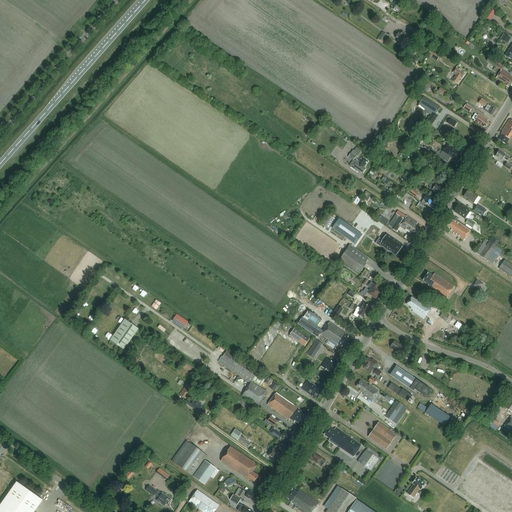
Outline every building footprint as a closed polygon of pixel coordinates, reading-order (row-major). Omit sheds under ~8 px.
[(396,0),(391,7),(392,8),(391,9),(395,12),(396,10),(397,11),(402,4),(396,0)] [(490,9),(485,17),(490,21),(496,13),(490,9)] [(382,42),(387,35),(382,31),(377,38),(382,42)] [(404,39),(406,41),(409,36),(403,32),(402,32),(400,31),(396,37),(402,42),(404,39)] [(507,44),(511,38),(503,33),(500,38),(502,39),(501,40),(507,44)] [(427,54),(436,61),(440,56),(433,51),(432,52),(430,50),(427,54)] [(486,61),(495,67),(497,63),(489,57),(486,61)] [(457,67),(453,74),(456,76),(452,81),(456,85),(461,78),(463,79),(465,75),(464,74),(465,73),(457,67)] [(505,83),(504,85),(508,87),(510,84),(511,85),(511,83),(511,77),(510,76),(511,76),(502,70),(496,78),(503,82),(505,83)] [(425,98),(420,105),(429,110),(427,113),(431,115),(432,113),(432,112),(435,114),(440,107),(425,98)] [(485,110),(492,115),(496,109),(493,106),(493,107),(489,104),(482,99),(479,103),(486,108),(485,110)] [(466,103),(463,108),(470,112),(473,107),(466,103)] [(431,115),(425,124),(431,127),(438,116),(432,113),(431,115)] [(485,126),(486,127),(489,123),(488,122),(488,121),(478,115),(474,121),(484,128),(485,126)] [(457,123),(450,118),(447,123),(454,127),(457,123)] [(511,135),(511,121),(509,119),(502,131),(502,132),(501,135),(502,136),(499,140),(506,145),(511,135)] [(420,145),(418,147),(427,153),(429,149),(424,146),(424,148),(420,145)] [(445,161),(447,164),(447,163),(451,157),(455,160),(460,153),(448,145),(439,157),(438,157),(442,159),(445,161)] [(504,158),(508,161),(510,158),(506,155),(499,150),(495,156),(502,161),(504,158)] [(365,166),(368,161),(362,157),(358,162),(356,160),(351,167),(360,173),(361,172),(363,173),(366,169),(364,168),(365,166)] [(429,189),(439,196),(443,190),(437,186),(432,182),(429,186),(430,187),(429,189)] [(418,194),(409,188),(407,192),(416,197),(418,194)] [(481,198),(468,190),(463,197),(476,205),(481,198)] [(406,193),(403,197),(412,203),(414,199),(406,193)] [(428,195),(424,200),(426,202),(426,203),(430,205),(430,204),(433,206),(437,201),(428,195)] [(358,197),(353,203),(352,202),(351,204),(355,207),(361,199),(358,197)] [(422,216),(427,219),(432,212),(427,209),(418,204),(416,208),(424,213),(422,216)] [(477,204),(473,211),(482,216),(486,210),(477,204)] [(454,211),(465,219),(469,212),(462,206),(461,208),(457,206),(454,211)] [(339,208),(335,215),(345,221),(349,214),(339,208)] [(418,223),(407,215),(404,219),(396,214),(389,225),(397,231),(400,226),(410,234),(409,235),(412,237),(414,234),(416,236),(421,228),(416,225),(418,223)] [(386,226),(389,221),(381,216),(378,220),(386,226)] [(339,219),(332,229),(355,245),(362,235),(339,219)] [(468,219),(465,224),(472,228),(475,224),(468,219)] [(470,231),(453,220),(451,223),(450,222),(447,226),(452,230),(451,231),(454,233),(453,234),(464,241),(470,231)] [(387,234),(380,244),(396,256),(403,245),(399,242),(391,237),(387,234)] [(493,244),(485,239),(476,253),(483,258),(493,244)] [(508,255),(493,244),(483,258),(492,264),(500,253),(506,257),(508,255)] [(366,264),(365,263),(369,259),(350,246),(340,260),(359,274),(366,264)] [(511,263),(505,259),(499,268),(511,276),(511,263)] [(428,286),(431,288),(430,289),(446,299),(455,287),(435,273),(433,276),(428,273),(423,281),(429,285),(428,286)] [(477,279),(474,285),(479,289),(483,283),(477,279)] [(368,285),(367,286),(371,289),(370,290),(369,289),(369,290),(366,288),(365,289),(364,289),(361,293),(365,296),(367,293),(376,299),(379,295),(382,291),(377,288),(378,287),(375,284),(374,285),(371,282),(369,285),(368,285)] [(432,308),(418,298),(417,301),(412,297),(407,305),(412,308),(411,309),(414,311),(413,312),(424,320),(432,308)] [(156,300),(152,306),(157,310),(161,304),(156,300)] [(355,305),(356,306),(367,313),(370,307),(365,304),(363,307),(362,306),(361,307),(359,306),(361,304),(357,302),(355,305)] [(364,318),(367,313),(356,306),(355,305),(352,304),(349,308),(352,310),(353,309),(356,311),(354,315),(358,317),(359,315),(364,318)] [(339,316),(343,309),(338,306),(334,313),(339,316)] [(302,317),(297,324),(317,338),(320,334),(321,335),(322,333),(321,333),(322,331),(317,328),(323,320),(313,313),(309,310),(303,318),(302,317)] [(439,317),(446,321),(450,316),(443,311),(439,317)] [(176,314),(172,321),(183,328),(188,321),(176,314)] [(124,350),(139,329),(125,319),(110,340),(124,350)] [(330,322),(322,335),(328,339),(326,343),(333,348),(334,348),(336,349),(337,347),(339,345),(342,347),(343,346),(348,349),(353,342),(348,339),(350,336),(330,322)] [(294,328),(289,336),(304,346),(309,339),(294,328)] [(321,344),(315,340),(307,354),(314,358),(321,347),(320,347),(321,344)] [(400,350),(404,353),(406,350),(402,347),(395,341),(391,347),(398,352),(400,350)] [(219,363),(249,383),(251,381),(260,387),(266,377),(227,351),(219,363)] [(132,356),(129,360),(135,364),(138,360),(132,356)] [(374,367),(376,368),(378,364),(372,360),(372,361),(368,358),(365,362),(366,363),(364,366),(368,369),(368,368),(372,371),(374,367)] [(324,363),(325,364),(323,367),(330,372),(335,364),(327,359),(324,363)] [(431,393),(430,390),(396,366),(390,375),(392,376),(414,391),(415,390),(425,397),(426,396),(429,396),(431,393)] [(373,384),(381,372),(376,369),(373,374),(376,376),(374,379),(371,377),(368,381),(373,384)] [(245,391),(260,401),(263,396),(265,397),(267,394),(266,393),(266,392),(251,381),(250,384),(238,376),(235,381),(246,389),(245,391)] [(363,394),(372,401),(379,391),(369,385),(368,386),(360,380),(356,386),(362,390),(361,391),(364,393),(363,394)] [(269,387),(275,391),(279,385),(273,381),(269,387)] [(308,381),(302,389),(313,397),(313,396),(318,399),(323,392),(308,381)] [(193,387),(188,383),(180,394),(186,398),(193,387)] [(388,387),(412,404),(417,398),(402,388),(401,389),(391,383),(388,387)] [(295,421),(302,425),(307,417),(301,413),(302,411),(299,409),(276,393),(268,405),(290,420),(290,419),(294,422),(295,421)] [(385,397),(394,403),(395,401),(387,395),(385,397)] [(199,410),(201,412),(205,407),(195,399),(192,403),(188,400),(186,403),(198,412),(199,410)] [(396,401),(385,417),(392,422),(403,406),(396,401)] [(428,415),(444,426),(450,417),(431,404),(428,408),(420,403),(417,408),(425,413),(424,415),(427,417),(428,415)] [(491,426),(495,420),(488,415),(484,421),(491,426)] [(270,417),(267,421),(274,426),(277,421),(270,417)] [(369,437),(387,449),(397,434),(379,422),(369,437)] [(334,430),(329,427),(324,435),(330,439),(328,441),(337,447),(339,449),(340,448),(353,457),(361,446),(335,428),(334,430)] [(282,435),(276,431),(272,428),(270,432),(279,439),(281,437),(283,438),(282,439),(283,440),(284,441),(285,441),(286,439),(291,442),(294,437),(285,431),(282,435)] [(245,446),(248,441),(241,436),(238,441),(245,446)] [(208,456),(186,441),(171,461),(193,477),(208,456)] [(246,476),(254,481),(258,475),(253,472),(257,465),(230,447),(220,461),(245,478),(246,476)] [(274,460),(278,463),(283,455),(273,448),(268,455),(275,459),(274,460)] [(379,460),(365,450),(357,461),(371,471),(379,460)] [(322,467),(326,461),(313,453),(310,459),(322,467)] [(194,477),(205,485),(217,469),(205,460),(194,477)] [(166,480),(169,476),(160,468),(156,473),(166,480)] [(413,484),(407,493),(413,498),(420,488),(421,489),(425,483),(416,477),(412,483),(413,484)] [(39,497),(17,482),(0,506),(0,511),(34,511),(43,500),(39,497)] [(172,500),(162,493),(158,491),(150,485),(146,491),(154,497),(155,495),(159,498),(157,501),(164,507),(166,504),(168,505),(172,500)] [(401,496),(406,489),(402,486),(397,493),(401,496)] [(246,492),(239,488),(235,494),(242,498),(246,492)] [(260,498),(254,494),(255,492),(250,489),(247,494),(246,497),(250,499),(250,498),(257,503),(260,498)] [(312,511),(319,503),(299,490),(297,493),(292,489),(287,497),(292,501),(291,502),(296,505),(295,507),(302,511),(312,511)] [(342,489),(326,511),(348,511),(357,499),(342,489)] [(213,511),(219,505),(197,490),(188,502),(202,511),(213,511)] [(374,511),(357,500),(348,511),(374,511)]
